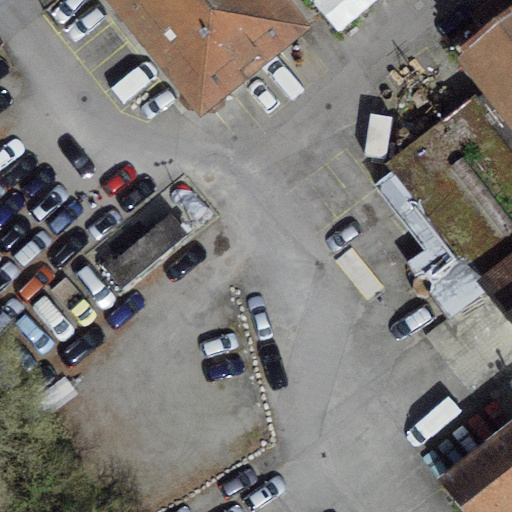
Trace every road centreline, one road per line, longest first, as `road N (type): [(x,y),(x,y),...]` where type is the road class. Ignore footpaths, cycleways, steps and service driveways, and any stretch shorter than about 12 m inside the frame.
road 1 (unknown): [(262,228),(57,438)]
road 2 (unknown): [(119,144),(0,302)]
